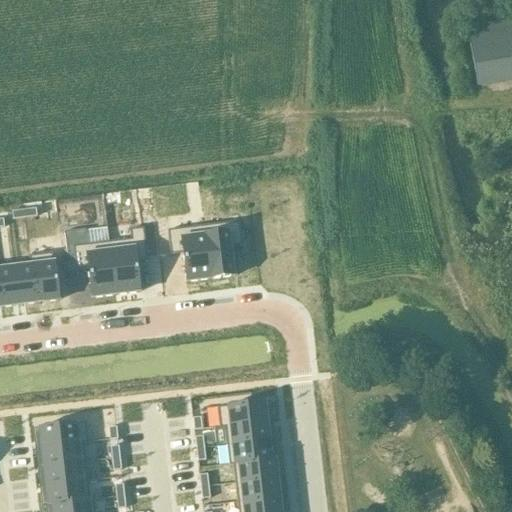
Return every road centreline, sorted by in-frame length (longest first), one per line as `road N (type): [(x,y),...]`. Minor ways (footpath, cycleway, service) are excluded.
road 1 (unknown): [(0,223),(254,198),(271,210),(267,303)]
road 2 (residential): [(279,317),(267,303),(0,338)]
road 3 (residential): [(279,317),(304,511)]
